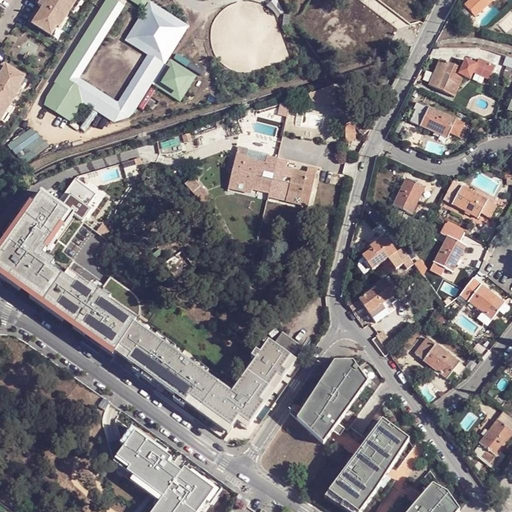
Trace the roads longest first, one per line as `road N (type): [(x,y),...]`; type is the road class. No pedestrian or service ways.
road 1 (residential): [(342,322),(333,291),(368,168),(449,0)]
road 2 (residential): [(0,312),(30,323),(240,470)]
road 3 (residential): [(342,322),(359,331),(487,511)]
road 4 (residential): [(342,322),(240,470)]
